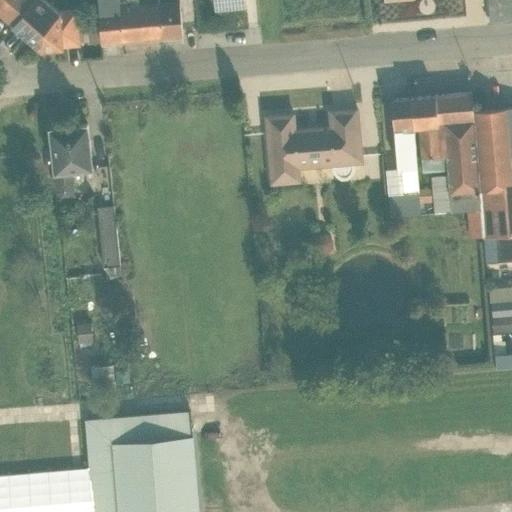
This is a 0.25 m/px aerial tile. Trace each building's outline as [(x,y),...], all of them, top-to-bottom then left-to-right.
[(0,13),(13,24),(33,0),(5,0),(0,7),(0,13)] [(41,49),(79,45),(75,8),(60,10),(47,0),(33,0),(13,24),(41,49)] [(103,43),(122,41),(118,0),(98,0),(101,22),(103,43)] [(162,37),(158,0),(118,0),(122,41),(162,37)] [(158,0),(162,37),(183,35),(179,0),(158,0)] [(213,0),(215,8),(245,5),(244,0),(213,0)] [(88,44),(103,43),(101,22),(86,24),(88,44)] [(466,210),(481,209),(473,110),(471,92),(411,96),(411,97),(410,97),(413,126),(418,126),(422,171),(447,169),(448,174),(431,176),(430,178),(417,179),(420,214),(466,210)] [(417,179),(413,126),(410,97),(392,99),(398,167),(384,168),(388,216),(420,214),(417,179)] [(511,106),(473,110),(481,209),(483,236),(496,235),(511,233),(511,106)] [(354,163),(362,163),(357,107),(329,110),(330,126),(295,129),(293,113),(265,115),(271,185),(301,182),(299,168),(331,165),(332,171),(334,175),(340,179),(347,179),(352,174),(354,169),(354,163)] [(72,170),(91,168),(88,123),(49,127),(55,192),(61,196),(70,195),(74,190),(72,170)] [(113,204),(97,207),(103,266),(105,266),(106,277),(120,275),(113,204)] [(481,209),(466,210),(469,238),(483,236),(481,209)] [(511,259),(511,233),(496,235),(498,261),(511,259)] [(330,239),(325,234),(317,235),(312,240),(313,248),(319,254),(326,253),(331,246),(330,239)] [(489,299),(511,299),(511,285),(489,286),(489,299)] [(511,301),(491,303),(493,332),(511,330),(511,301)] [(78,343),(92,342),(91,321),(77,322),(78,343)] [(492,335),(495,368),(506,367),(504,341),(501,340),(501,334),(492,335)] [(117,377),(131,376),(129,351),(115,352),(117,377)] [(85,419),(91,487),(93,511),(198,511),(189,410),(85,419)]
